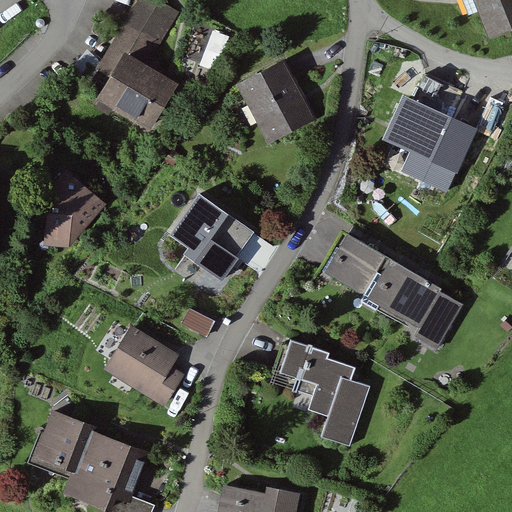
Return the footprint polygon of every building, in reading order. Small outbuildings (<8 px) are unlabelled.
[(178,14),(154,0),(139,0),(98,69),(112,77),(100,97),(154,129),(183,81),(150,62),(178,14)] [(511,0),(475,0),(488,35),(511,26),(511,0)] [(294,61),(244,84),(270,142),(321,119),(294,61)] [(490,101),(426,72),(395,141),(413,149),(403,171),(451,193),(464,163),(445,155),(457,128),(476,136),(479,129),(488,133),(498,112),(487,107),(490,101)] [(110,202),(70,170),(49,189),(45,244),(73,249),(110,202)] [(0,271),(10,182),(0,181),(0,271)] [(256,233),(201,195),(173,236),(190,248),(184,256),(223,282),(256,233)] [(470,299),(352,234),(329,277),(425,330),(421,339),(442,350),(470,299)] [(186,354),(142,326),(114,369),(169,405),(188,375),(177,368),(186,354)] [(334,352),(298,340),(287,374),(303,379),(294,408),(332,420),(326,440),(354,449),(374,385),(357,380),(361,366),(332,357),(334,352)] [(59,415),(52,412),(31,466),(76,484),(72,496),(113,511),(156,511),(160,504),(131,492),(148,449),(100,430),(102,425),(62,409),(59,415)] [(272,494),(226,487),(222,511),(303,511),(307,491),(273,487),(272,494)]
